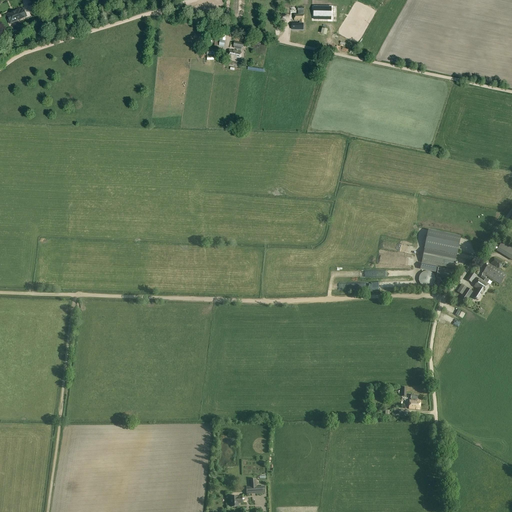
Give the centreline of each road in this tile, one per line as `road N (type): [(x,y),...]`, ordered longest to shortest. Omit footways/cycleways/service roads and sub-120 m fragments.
road 1 (track): [(445,296),(0,292)]
road 2 (unclassified): [(511,91),(156,11)]
road 3 (unclassified): [(444,511),(430,385),(437,316),(511,211)]
road 4 (track): [(48,511),(75,295)]
road 5 (track): [(0,68),(149,13)]
